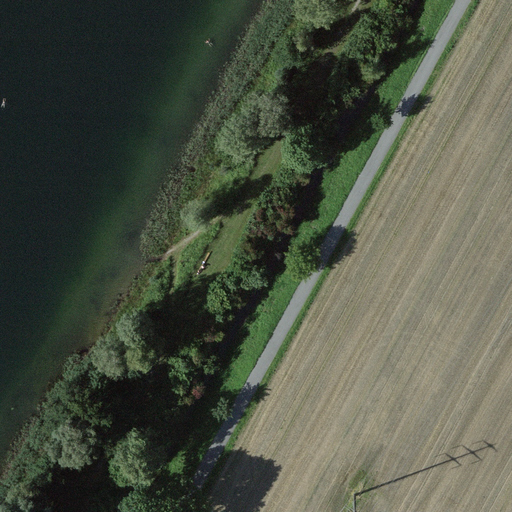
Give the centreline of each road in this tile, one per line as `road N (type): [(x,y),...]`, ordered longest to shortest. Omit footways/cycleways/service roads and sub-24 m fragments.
road 1 (track): [(84,511),(368,0)]
road 2 (track): [(465,0),(181,511)]
